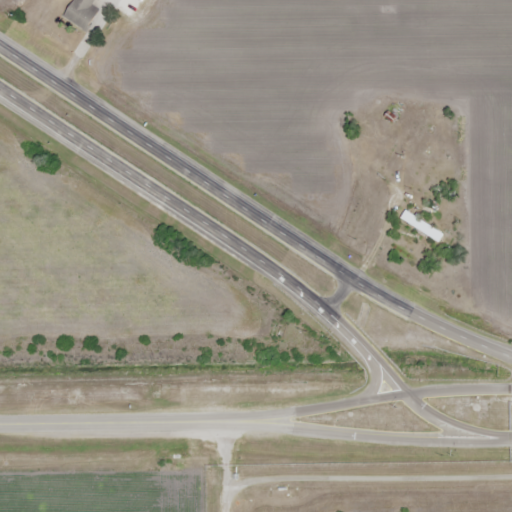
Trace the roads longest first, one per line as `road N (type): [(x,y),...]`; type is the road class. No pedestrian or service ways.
road 1 (tertiary): [(0,90),(311,296),(424,408),(503,438)]
road 2 (tertiary): [(511,356),(356,281),(0,44)]
road 3 (tertiary): [(511,387),(164,420)]
road 4 (tertiary): [(164,420),(511,437)]
road 5 (tertiary): [(0,423),(164,420)]
